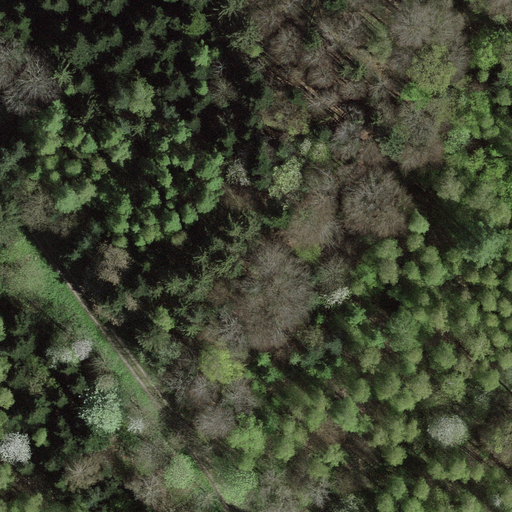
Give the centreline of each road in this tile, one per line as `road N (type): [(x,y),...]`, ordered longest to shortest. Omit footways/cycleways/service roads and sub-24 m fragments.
road 1 (track): [(235,511),(0,180)]
road 2 (track): [(298,511),(511,397)]
